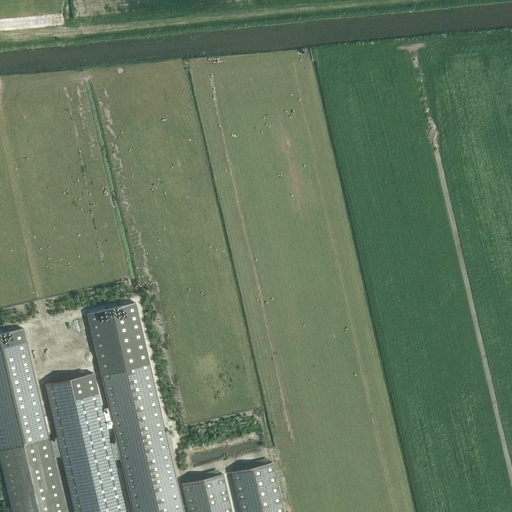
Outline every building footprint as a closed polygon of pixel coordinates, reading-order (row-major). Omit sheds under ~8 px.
[(137,303),(87,314),(122,465),(132,511),(184,511),(167,436),(137,303)] [(25,328),(0,333),(0,461),(11,511),(66,511),(49,438),(48,434),(25,328)] [(52,383),(45,385),(56,432),(75,511),(125,511),(115,467),(93,374),(84,376),(63,381),(56,382),(52,383)] [(230,471),(239,511),(284,511),(272,461),(230,471)] [(232,511),(223,473),(181,482),(188,511),(232,511)]
